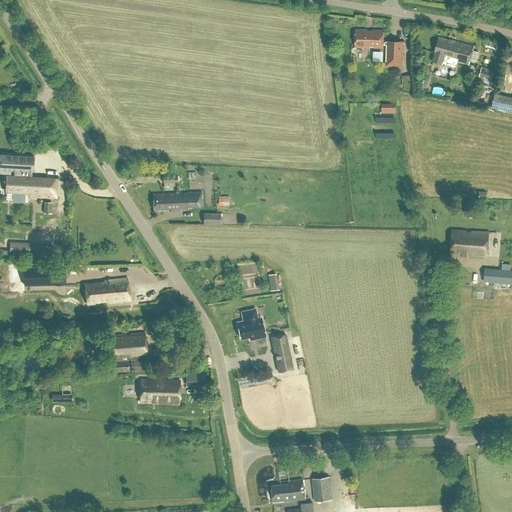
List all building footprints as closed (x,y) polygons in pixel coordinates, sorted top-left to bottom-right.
[(372,33),(367,33),(367,30),(357,29),(356,47),(364,48),(364,47),(383,48),(383,46),(387,46),(386,61),(387,61),(387,65),(402,66),(403,42),(389,41),(389,42),(384,42),(384,30),(372,30),(372,33)] [(453,42),(447,41),(448,39),(438,37),(432,61),(443,63),(443,60),(451,62),(452,59),(469,63),(474,45),(454,40),(453,42)] [(490,80),(493,71),(482,68),(479,77),(490,80)] [(423,80),(420,91),(425,93),(428,81),(423,80)] [(511,98),(495,95),(492,108),(511,112),(511,98)] [(382,113),(396,113),(396,103),(382,104),(382,113)] [(33,172),(34,156),(0,154),(0,170),(13,171),(13,177),(6,176),(6,189),(28,191),(28,196),(56,198),(57,179),(29,178),(30,172),(33,172)] [(188,207),(201,207),(201,194),(153,194),(153,209),(170,209),(170,211),(188,211),(188,207)] [(218,206),(229,205),(228,196),(218,197),(218,206)] [(47,213),(57,213),(57,201),(47,201),(47,213)] [(220,224),(220,214),(203,213),(203,224),(220,224)] [(473,235),(467,235),(467,231),(453,230),(451,254),(489,257),(490,232),(474,231),(473,235)] [(511,284),(511,283),(511,270),(485,268),(483,282),(511,284)] [(267,275),(270,291),(278,289),(275,273),(267,275)] [(130,300),(127,277),(110,279),(111,280),(85,282),(87,303),(99,302),(99,301),(112,299),(113,301),(130,300)] [(258,319),(257,309),(243,312),(245,321),(238,323),(241,339),(256,336),(257,339),(266,337),(262,318),(258,319)] [(83,337),(101,336),(100,326),(82,328),(83,337)] [(137,357),(146,356),(145,333),(110,335),(112,356),(113,356),(115,373),(129,371),(128,362),(130,362),(131,372),(147,371),(146,361),(137,361),(137,357)] [(279,373),(293,370),(286,336),(272,339),(279,373)] [(232,342),(234,352),(247,349),(244,339),(232,342)] [(182,369),(183,361),(170,361),(170,369),(182,369)] [(180,404),(180,381),(140,380),(140,400),(154,401),(153,403),(180,404)] [(314,501),(333,499),(330,476),(312,478),(314,501)] [(275,504),(306,500),(304,481),(290,482),(290,485),(273,487),(275,504)]
